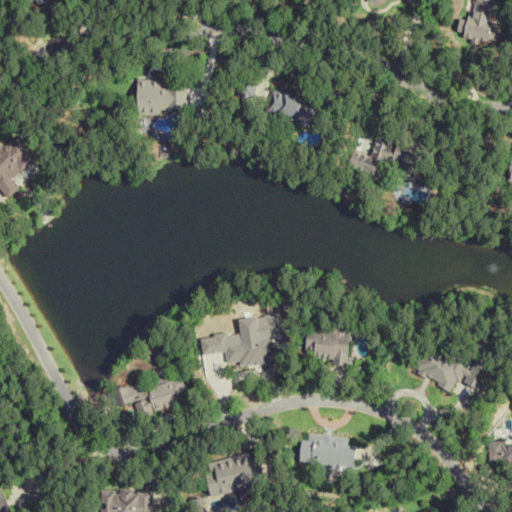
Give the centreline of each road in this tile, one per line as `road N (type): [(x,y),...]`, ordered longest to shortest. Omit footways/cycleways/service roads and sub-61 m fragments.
road 1 (residential): [(484,511),(419,431),(346,402),(274,402),(188,439),(130,456),(107,451),(72,418),(0,284)]
road 2 (residential): [(0,90),(26,57),(62,36),(181,15),(380,63),(420,85),(511,109)]
